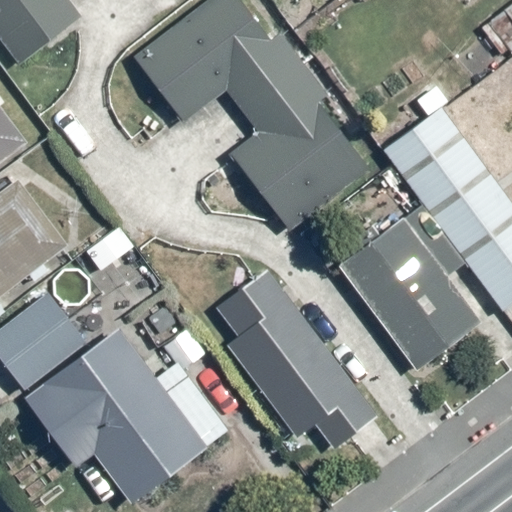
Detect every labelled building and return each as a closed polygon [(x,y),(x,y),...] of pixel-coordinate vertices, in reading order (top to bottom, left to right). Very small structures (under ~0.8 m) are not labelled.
[(0,0),(0,34),(21,62),(82,16),(69,0),(0,0)] [(258,0),(204,0),(130,56),(181,122),(225,88),(258,130),(229,152),(290,232),(370,171),(318,103),(330,94),(258,0)] [(511,0),(510,0),(502,6),(511,18),(511,0)] [(0,296),(68,246),(19,179),(0,192),(0,163),(28,142),(0,103),(0,296)] [(511,305),(511,199),(442,106),(384,148),(505,311),(511,305)] [(482,322),(403,218),(339,266),(418,370),(482,322)] [(377,417),(267,269),(214,309),(237,339),(226,347),(296,441),(315,427),(332,450),(377,417)] [(20,395),(87,347),(45,289),(0,321),(0,367),(20,395)] [(208,447),(120,329),(25,399),(77,468),(94,455),(130,504),(208,447)]
